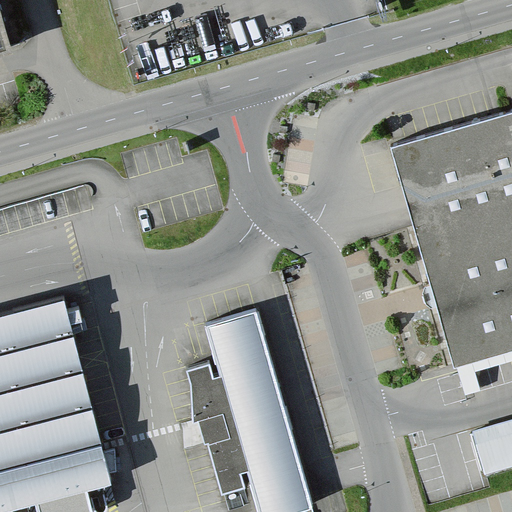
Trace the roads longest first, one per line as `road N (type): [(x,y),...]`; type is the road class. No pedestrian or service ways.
road 1 (residential): [(223,86),(251,178),(330,286),(394,511)]
road 2 (unclassified): [(511,4),(223,86)]
road 3 (unclassified): [(223,86),(0,151)]
